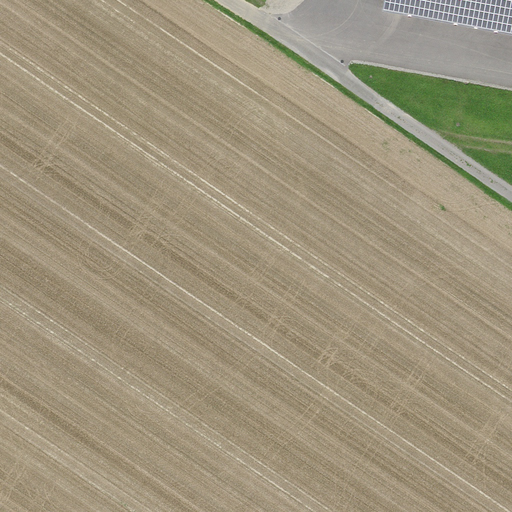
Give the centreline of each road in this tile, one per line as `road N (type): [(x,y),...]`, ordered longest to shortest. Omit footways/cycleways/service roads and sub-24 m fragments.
road 1 (track): [(511,192),(227,0)]
road 2 (track): [(276,33),(511,75)]
